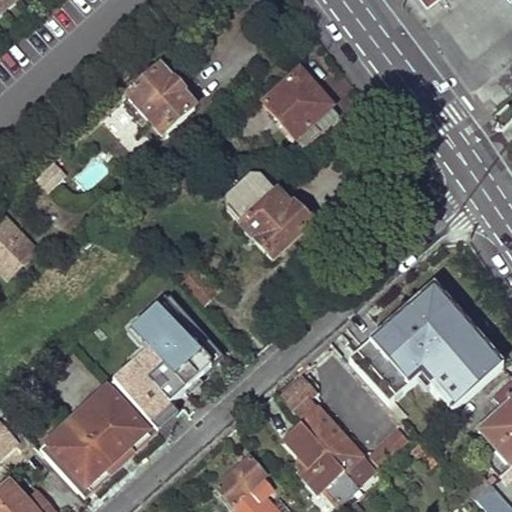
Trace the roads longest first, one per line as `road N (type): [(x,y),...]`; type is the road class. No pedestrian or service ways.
road 1 (residential): [(117,511),(483,189)]
road 2 (primary): [(471,171),(351,0)]
